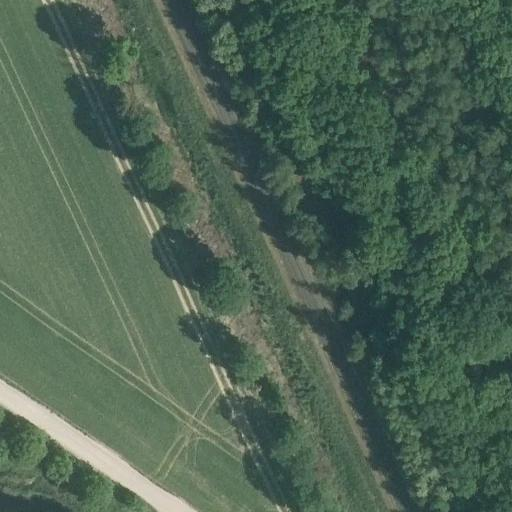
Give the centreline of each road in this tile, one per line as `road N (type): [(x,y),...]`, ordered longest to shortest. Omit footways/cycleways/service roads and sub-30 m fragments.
road 1 (track): [(511,340),(358,0)]
road 2 (track): [(170,511),(0,395)]
